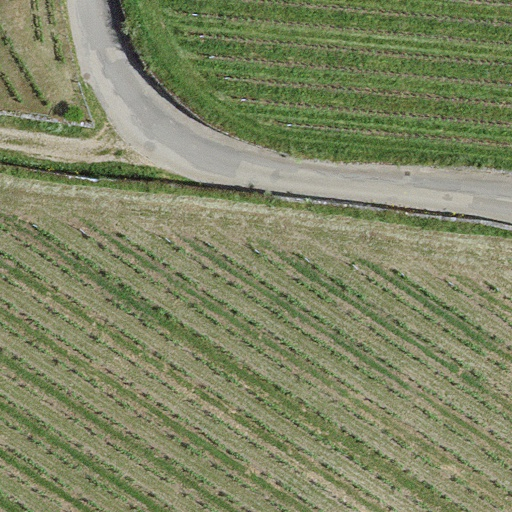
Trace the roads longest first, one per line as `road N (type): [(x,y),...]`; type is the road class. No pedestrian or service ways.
road 1 (unclassified): [(511,200),(188,154),(121,81),(101,0)]
road 2 (track): [(0,141),(188,154)]
